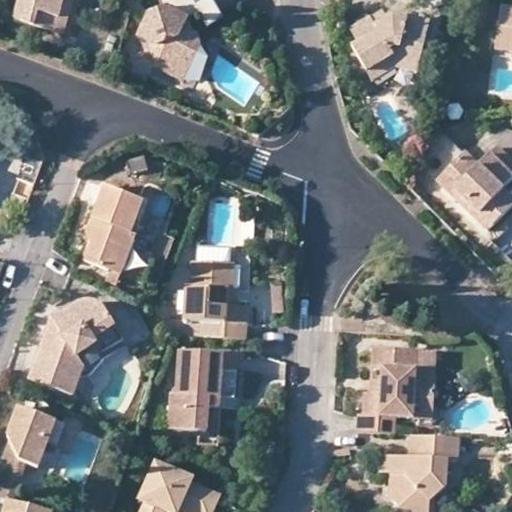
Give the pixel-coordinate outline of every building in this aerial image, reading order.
[(62,0),(17,0),(12,21),(32,27),(36,14),(57,19),(62,0)] [(61,35),(70,0),(62,0),(57,19),(36,14),(32,27),(61,35)] [(160,9),(156,0),(153,0),(147,14),(160,9)] [(156,0),(160,9),(185,1),(188,12),(197,14),(204,27),(219,18),(208,0),(198,0),(192,4),(189,0),(156,0)] [(182,57),(193,55),(197,46),(194,36),(180,30),(184,20),(190,18),(188,12),(185,1),(160,9),(147,14),(136,37),(147,41),(156,70),(174,78),(182,57)] [(511,9),(504,9),(497,52),(511,53),(511,9)] [(386,17),(372,23),(376,29),(389,22),(386,17)] [(190,18),(184,20),(180,30),(194,36),(190,18)] [(404,54),(427,59),(435,25),(413,20),(412,22),(399,19),(389,22),(376,29),(372,23),(371,22),(351,32),(358,46),(353,49),(367,75),(394,59),(391,52),(395,48),(404,50),(404,54)] [(203,60),(197,46),(193,55),(181,80),(197,80),(203,60)] [(423,73),(427,59),(404,54),(404,50),(395,48),(391,52),(394,59),(367,75),(372,84),(398,69),(423,73)] [(181,80),(193,55),(182,57),(174,78),(181,80)] [(491,208),(503,221),(511,212),(511,196),(506,191),(511,184),(511,160),(500,148),(481,167),(468,154),(439,183),(478,221),(491,208)] [(99,229),(91,246),(85,263),(122,276),(137,237),(132,235),(144,202),(105,188),(90,225),(99,229)] [(490,234),(503,221),(491,208),(478,221),(490,234)] [(87,235),(91,246),(99,229),(90,225),(87,235)] [(228,290),(235,290),(236,266),(193,263),(193,287),(186,287),(185,322),(215,323),(214,338),(247,341),(249,308),(234,306),(228,306),(228,290)] [(281,284),(271,284),(273,312),(282,312),(281,284)] [(58,333),(49,332),(32,379),(72,396),(83,366),(76,355),(93,344),(90,340),(112,325),(105,311),(99,306),(90,303),(77,306),(62,316),(61,316),(68,326),(58,333)] [(53,321),(49,332),(58,333),(68,326),(61,316),(53,321)] [(214,338),(215,323),(192,322),(191,336),(214,338)] [(417,404),(435,404),(436,378),(419,377),(420,352),(375,349),(373,369),(383,369),(382,394),(372,394),(367,394),(364,415),(359,414),(358,433),(396,435),(397,418),(416,418),(417,404)] [(222,398),(235,399),(239,354),(179,352),(176,393),(171,394),(169,429),(206,431),(208,408),(220,409),(222,398)] [(438,353),(420,352),(419,377),(436,378),(438,353)] [(373,369),(372,394),(382,394),(383,369),(373,369)] [(434,419),(435,404),(417,404),(416,418),(434,419)] [(18,461),(22,463),(40,469),(49,443),(59,447),(67,426),(17,409),(6,438),(8,441),(18,461)] [(402,511),(430,511),(431,503),(449,489),(450,462),(461,462),(462,439),(413,436),(411,459),(383,457),(382,474),(393,475),(391,500),(402,511)] [(0,497),(9,500),(22,463),(18,461),(8,441),(2,463),(4,464),(0,476),(0,497)] [(179,511),(181,508),(189,511),(213,511),(220,497),(191,484),(193,480),(156,464),(140,501),(146,504),(142,511),(179,511)] [(4,511),(47,511),(8,501),(4,511)]
